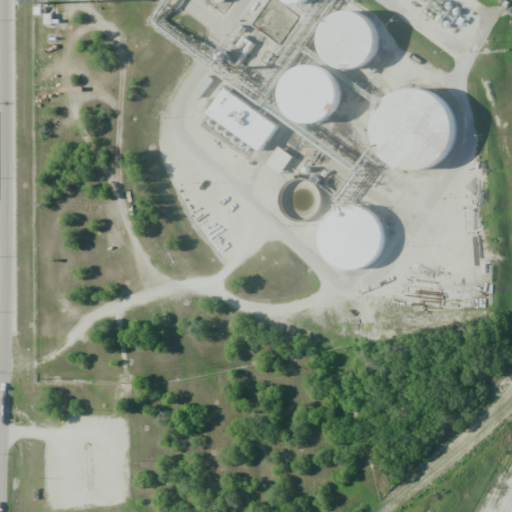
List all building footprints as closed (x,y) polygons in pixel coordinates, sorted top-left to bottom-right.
[(298,3),(298,0),(327,0),(325,6),(322,10),(317,13),(311,14),(305,12),(300,8),(298,3)] [(346,25),(340,31),(335,39),(333,48),(335,58),(338,66),(345,73),(353,77),(362,79),(371,78),(380,74),(386,68),(391,60),(393,51),(391,41),(388,33),(381,26),(373,22),(364,20),(355,21),(346,25)] [(305,78),(298,84),(294,92),(292,101),(293,110),(297,119),(303,125),(312,130),(321,132),(330,131),(338,127),(345,120),(350,112),(351,103),(350,94),(346,86),(340,79),(332,74),(323,72),(313,74),(305,78)] [(262,150),(279,125),(225,89),(208,114),(262,150)] [(408,108),(397,119),(392,134),(393,150),(401,164),(414,174),(429,177),(445,174),(458,165),(466,151),(468,135),(463,120),(453,108),(438,101),(422,101),(408,108)] [(203,123),(215,132),(221,123),(210,114),(203,123)] [(281,173),(293,157),(279,147),(267,163),(281,173)] [(343,216),(336,223),(331,231),(329,240),(330,250),(334,258),(340,265),(349,270),(358,272),(368,271),(376,267),(383,261),(388,253),(390,243),(389,234),(385,225),(379,218),(371,213),(361,211),(352,212),(343,216)]
